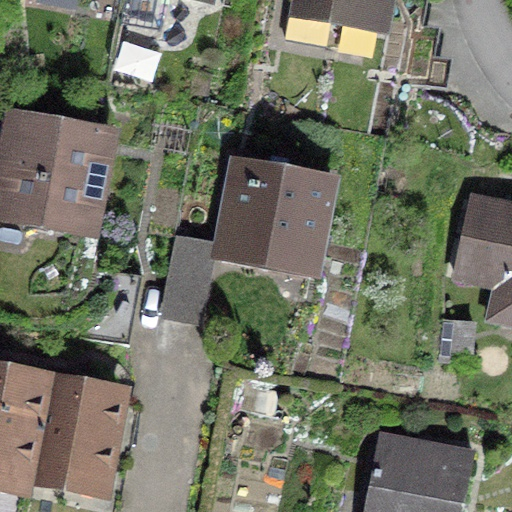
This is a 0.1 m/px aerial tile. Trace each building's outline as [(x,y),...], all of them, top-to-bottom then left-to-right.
[(303,0),(301,16),(377,29),(382,0),(303,0)] [(12,115),(0,175),(0,218),(91,236),(111,135),(12,115)] [(239,167),(224,246),(312,263),(327,184),(239,167)] [(511,323),(511,210),(472,202),(455,276),(499,286),(492,319),(511,323)] [(175,242),(163,302),(195,308),(206,248),(175,242)] [(442,321),(438,362),(469,365),(473,325),(442,321)] [(0,472),(27,478),(45,383),(0,374),(0,472)] [(106,481),(122,398),(45,383),(27,478),(73,487),(75,475),(106,481)] [(461,511),(473,454),(380,436),(364,511),(461,511)] [(99,511),(60,503),(58,511),(99,511)]
